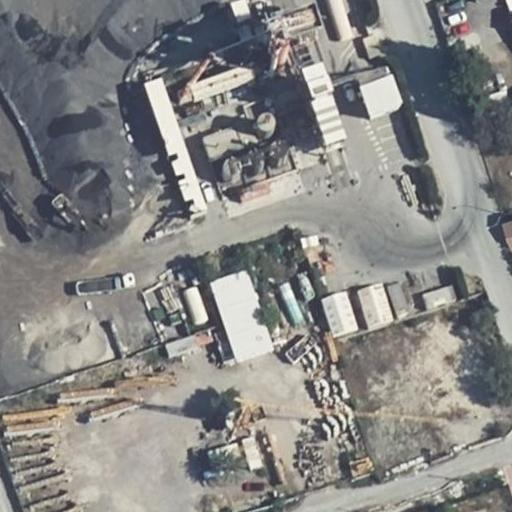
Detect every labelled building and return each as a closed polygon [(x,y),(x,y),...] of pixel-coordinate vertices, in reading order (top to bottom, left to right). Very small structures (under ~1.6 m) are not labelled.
[(341,153),(318,34),(269,43),(277,84),(303,79),(315,139),(300,142),(304,161),(341,153)] [(392,77),(352,90),(363,121),(403,108),(392,77)] [(163,79),(147,85),(188,208),(291,174),(281,145),(277,147),(267,116),(193,141),(190,132),(182,134),(163,79)] [(236,366),(275,354),(249,271),(210,283),(236,366)] [(392,320),(384,287),(361,293),(370,326),(392,320)] [(324,302),(334,336),(357,329),(347,295),(324,302)] [(494,399),(474,336),(456,342),(446,312),(403,327),(434,419),(494,399)]
